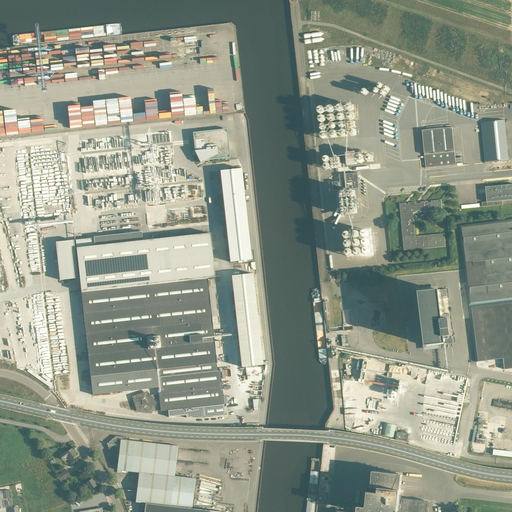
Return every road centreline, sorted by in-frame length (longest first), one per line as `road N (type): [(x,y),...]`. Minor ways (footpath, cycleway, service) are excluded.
road 1 (primary): [(511,479),(358,443),(160,433),(0,402)]
road 2 (unknown): [(50,284),(65,298),(76,374),(88,393),(157,412),(218,405),(236,388),(211,207)]
road 3 (unknown): [(0,99),(193,68),(213,77),(196,93),(29,104)]
road 4 (unknown): [(73,136),(176,129),(207,183),(211,207)]
road 5 (unknown): [(211,207),(85,218)]
